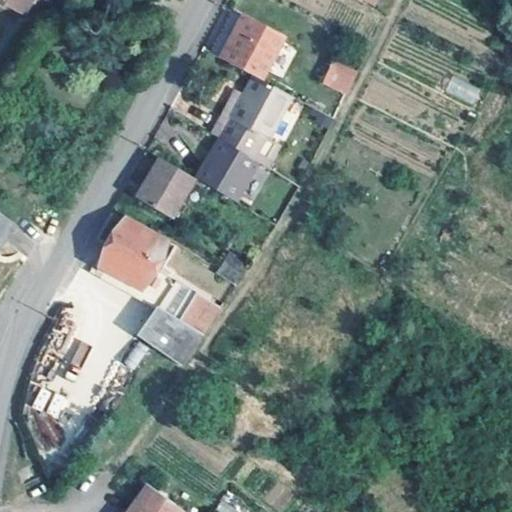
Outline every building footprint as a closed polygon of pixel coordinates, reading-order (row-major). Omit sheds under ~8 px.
[(5,0),(22,10),(28,0),(5,0)] [(242,15),(234,11),(211,52),(218,57),(242,15)] [(218,57),(253,76),(258,79),(282,36),(281,35),(242,15),(218,57)] [(351,70),(336,63),(327,82),(348,95),(358,75),(351,70)] [(232,89),(218,112),(266,140),(290,96),(258,79),(253,76),(242,95),(232,89)] [(475,105),(482,88),(451,76),(444,93),(475,105)] [(265,142),(266,140),(218,112),(206,132),(218,139),(257,162),(262,165),(273,147),(265,142)] [(335,121),(327,116),(322,125),(330,130),(335,121)] [(245,182),(257,162),(218,139),(206,158),(245,182)] [(191,176),(159,156),(144,182),(147,184),(138,198),(168,216),(191,176)] [(234,202),(245,182),(206,158),(194,177),(234,202)] [(147,184),(144,182),(136,197),(138,198),(147,184)] [(0,254),(20,224),(0,211),(0,254)] [(91,276),(120,291),(126,283),(159,307),(200,334),(218,307),(154,264),(165,243),(166,242),(124,218),(124,219),(91,276)] [(246,264),(230,252),(215,272),(232,283),(246,264)] [(126,283),(120,291),(156,311),(159,307),(126,283)] [(132,332),(143,306),(126,300),(116,325),(132,332)] [(200,334),(159,307),(156,311),(137,338),(141,340),(155,350),(180,367),(189,353),(200,334)] [(32,406),(58,419),(68,399),(42,387),(32,406)] [(181,511),(182,511),(146,485),(126,511),(181,511)] [(215,511),(247,511),(249,510),(223,497),(215,511)]
